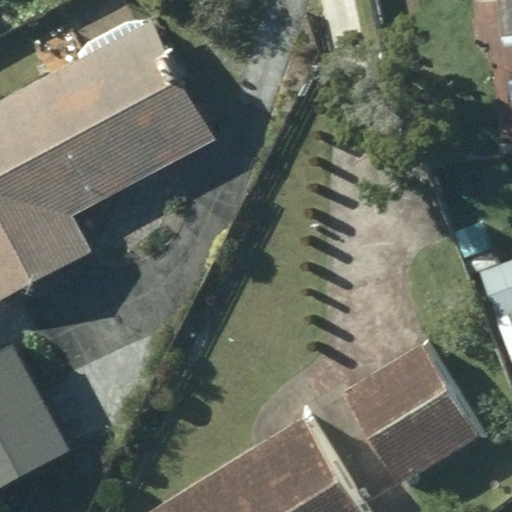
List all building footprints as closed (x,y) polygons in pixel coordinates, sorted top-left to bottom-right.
[(0,308),(107,253),(88,217),(233,142),(171,24),(0,112),(0,308)] [(511,249),(476,263),(495,315),(511,308),(511,249)] [(0,493),(92,447),(41,344),(0,364),(0,493)] [(441,345),(362,394),(419,486),(498,437),(441,345)] [(381,511),(325,417),(165,511),(381,511)]
